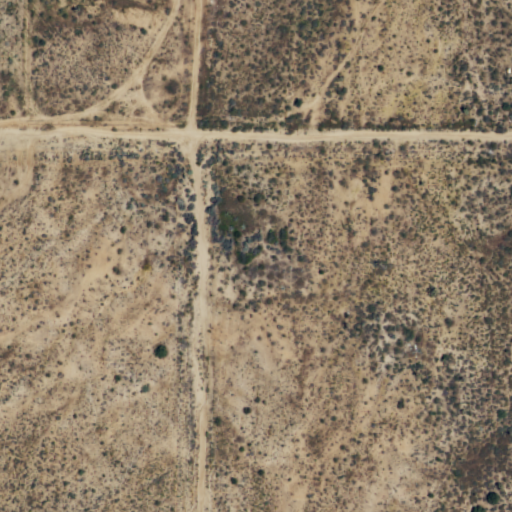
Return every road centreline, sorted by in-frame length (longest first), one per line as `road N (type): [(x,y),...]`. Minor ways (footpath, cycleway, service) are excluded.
road 1 (residential): [(0,140),(511,137)]
road 2 (residential): [(192,138),(198,0)]
